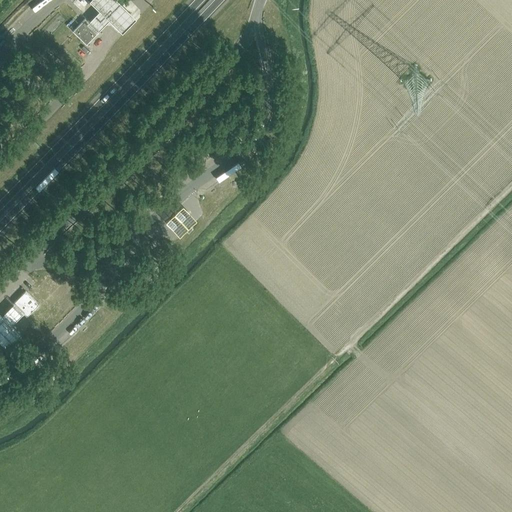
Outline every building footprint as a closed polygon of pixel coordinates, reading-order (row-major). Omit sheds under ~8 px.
[(87,21),(97,31),(110,17),(123,30),(137,16),(120,0),(91,0),(100,8),(87,21)] [(99,32),(97,31),(87,21),(85,19),(73,31),(86,45),(99,32)] [(184,203),(167,219),(181,233),(198,217),(184,203)] [(13,303),(14,304),(23,313),(27,317),(32,312),(39,304),(33,298),(25,291),(13,303)] [(12,324),(23,313),(14,304),(2,314),(0,312),(0,340),(7,348),(22,334),(12,324)]
